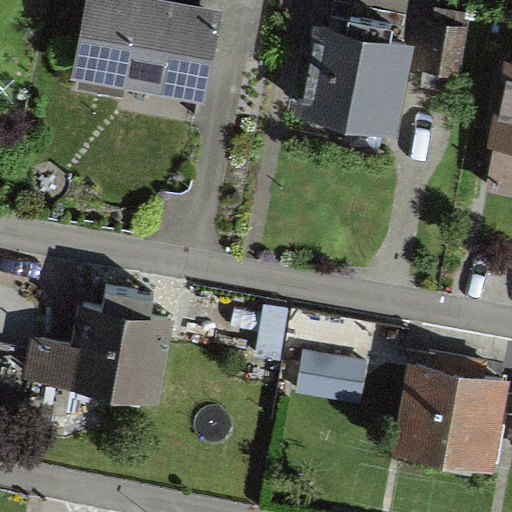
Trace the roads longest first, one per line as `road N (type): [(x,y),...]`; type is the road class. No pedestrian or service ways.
road 1 (residential): [(0,238),(511,317)]
road 2 (residential): [(215,511),(0,470)]
